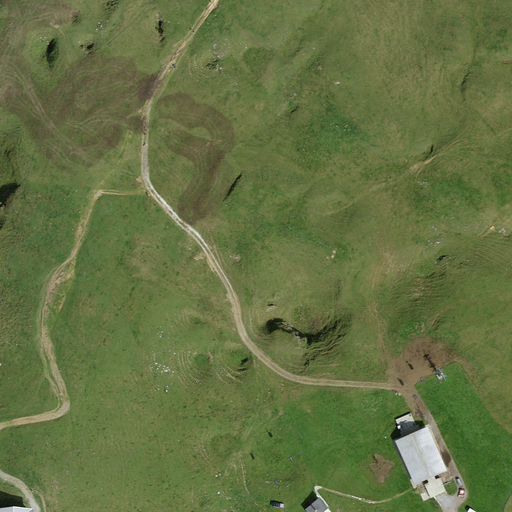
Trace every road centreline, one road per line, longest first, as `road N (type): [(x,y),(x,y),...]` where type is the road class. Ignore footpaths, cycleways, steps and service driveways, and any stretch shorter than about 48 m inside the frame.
road 1 (track): [(149,104),(144,167),(155,197),(203,222),(242,336),(259,358),(286,380),(409,398),(423,422)]
road 2 (track): [(149,104),(211,0)]
